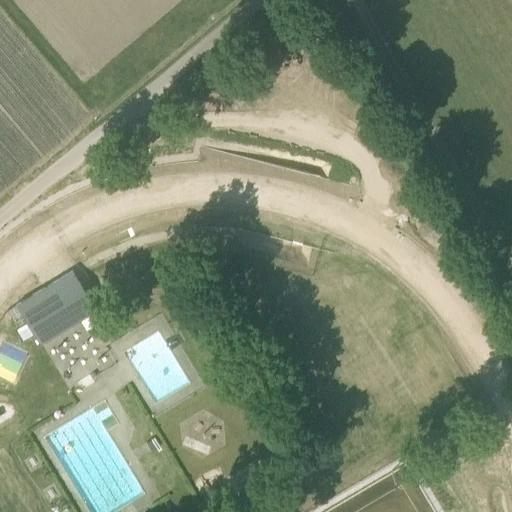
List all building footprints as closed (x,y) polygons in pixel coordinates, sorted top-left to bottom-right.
[(277,259),(270,263),(292,306),(299,302),(277,259)] [(80,319),(96,309),(72,270),(16,304),(40,344),(41,343),(39,340),(78,316),(80,319)] [(91,326),(72,336),(94,373),(112,363),(91,326)] [(43,342),(54,361),(72,351),(62,332),(43,342)] [(65,381),(84,371),(74,352),(55,362),(65,381)]
